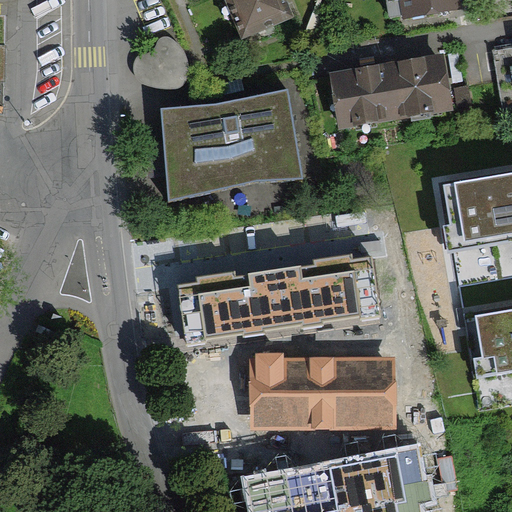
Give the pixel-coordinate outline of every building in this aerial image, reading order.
[(285,0),(222,0),(238,41),(293,20),(285,0)] [(462,3),(461,0),(398,0),(402,15),(462,3)] [(151,54),(139,56),(136,61),(133,72),(140,85),(150,90),(166,93),(184,89),(190,75),(188,60),(179,44),(164,38),(160,41),(151,54)] [(511,110),(511,46),(490,51),(501,112),(511,110)] [(450,110),(442,53),(327,71),(335,127),(450,110)] [(303,185),(288,94),(218,108),(160,113),(168,209),(252,187),(303,185)] [(511,176),(443,188),(450,229),(444,230),(448,256),(511,245),(511,176)] [(379,249),(174,266),(182,323),(383,302),(379,249)] [(511,312),(476,318),(482,361),(494,359),(497,376),(511,373),(511,312)] [(280,351),(249,351),(248,432),(394,432),(395,361),(280,361),(280,351)] [(455,474),(254,511),(451,511),(450,500),(459,498),(455,474)]
